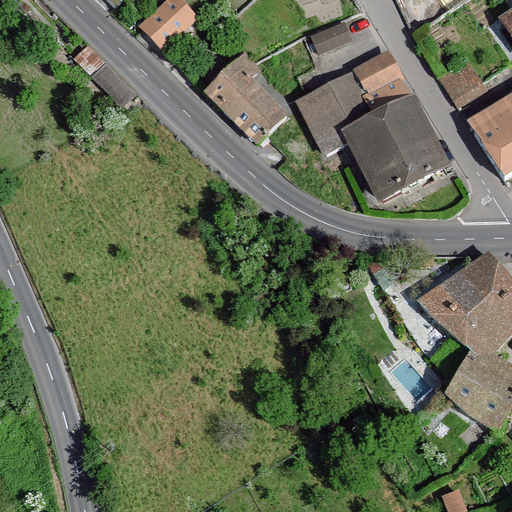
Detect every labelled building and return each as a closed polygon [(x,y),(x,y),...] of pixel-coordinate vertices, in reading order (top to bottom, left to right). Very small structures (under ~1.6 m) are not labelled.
[(176,0),(173,0),(140,33),(162,56),(198,21),(176,0)] [(432,0),(444,16),(469,0),(432,0)] [(511,15),(499,25),(511,45),(511,15)] [(345,25),(311,40),(319,59),(353,44),(345,25)] [(379,211),(451,174),(413,101),(409,102),(400,85),(404,83),(389,55),(295,106),(325,162),(345,151),(379,211)] [(261,73),(244,56),(202,98),(256,152),(289,120),(251,83),(261,73)] [(511,98),(465,127),(504,189),(511,184),(511,98)] [(499,434),(511,411),(511,371),(494,361),(511,343),(511,282),(493,259),(424,307),(472,355),(450,399),(473,419),(499,434)] [(467,511),(461,494),(444,501),(448,511),(467,511)]
